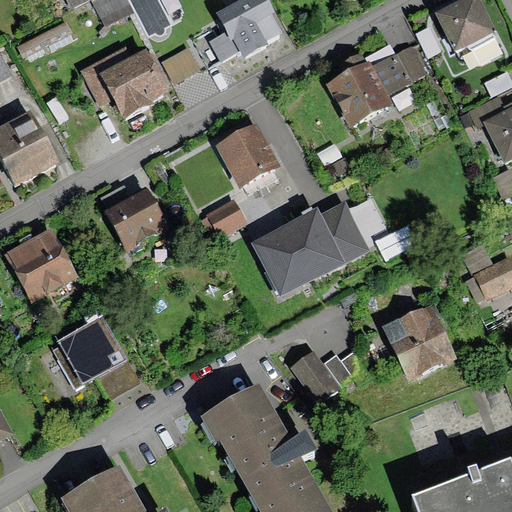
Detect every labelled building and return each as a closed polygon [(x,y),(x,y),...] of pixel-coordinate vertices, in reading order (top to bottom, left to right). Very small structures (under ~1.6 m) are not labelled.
[(60,0),(67,11),(87,0),(60,0)] [(341,0),(346,9),(365,0),(341,0)] [(457,0),(434,12),(455,54),(497,32),(481,0),(457,0)] [(264,26),(254,3),(206,26),(216,48),(224,44),(237,69),(264,55),(251,32),(264,26)] [(422,38),(433,62),(446,56),(435,32),(422,38)] [(415,45),(373,67),(388,95),(430,72),(415,45)] [(0,55),(0,91),(17,83),(2,54),(0,55)] [(193,56),(168,68),(179,90),(204,78),(193,56)] [(100,86),(118,124),(172,98),(154,60),(100,86)] [(329,81),(353,125),(393,104),(388,95),(373,67),(369,60),(329,81)] [(486,84),(491,96),(511,86),(511,85),(507,74),(486,84)] [(511,107),(484,121),(505,163),(511,159),(511,107)] [(215,142),(240,189),(281,167),(256,120),(215,142)] [(0,147),(0,155),(17,189),(60,167),(40,127),(0,147)] [(511,177),(500,182),(508,205),(511,203),(511,177)] [(100,198),(127,249),(168,229),(147,189),(131,197),(125,186),(100,198)] [(235,203),(207,217),(218,238),(246,224),(235,203)] [(253,244),(279,296),(369,251),(346,206),(324,217),(320,210),(253,244)] [(6,253),(33,304),(81,279),(53,228),(6,253)] [(390,268),(422,251),(412,232),(380,249),(390,268)] [(460,276),(474,307),(511,289),(511,280),(501,257),(460,276)] [(382,326),(408,382),(455,360),(430,304),(382,326)] [(136,386),(100,327),(61,350),(83,388),(97,380),(110,402),(136,386)] [(292,369),(317,405),(340,389),(315,353),(292,369)] [(338,355),(326,363),(342,387),(356,378),(360,384),(369,378),(353,354),(343,361),(338,355)] [(265,511),(332,511),(304,461),(317,454),(308,438),(295,445),(265,390),(208,420),(221,444),(227,440),(265,511)] [(0,443),(13,437),(0,412),(0,443)] [(172,511),(169,505),(157,511),(149,511),(123,464),(60,498),(68,511),(172,511)] [(511,511),(511,475),(509,467),(412,505),(414,511),(511,511)]
